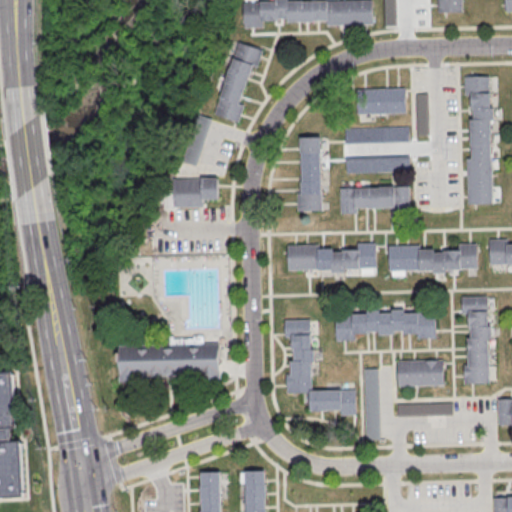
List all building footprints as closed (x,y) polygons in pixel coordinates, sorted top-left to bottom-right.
[(371,26),(370,1),(287,3),(287,0),(275,0),(275,2),(260,3),(260,4),(243,4),(244,29),(262,29),(262,22),(277,22),(277,20),(286,20),(286,24),(313,23),(313,22),(325,22),(325,27),(371,26)] [(382,0),(382,26),(395,26),(394,0),(382,0)] [(460,0),(461,13),(436,14),(436,0),(460,0)] [(503,0),(511,0),(511,13),(504,14),(503,0)] [(239,44),(261,52),(255,69),(252,68),(239,105),(243,106),(237,124),(214,115),(239,44)] [(466,206),(491,205),(489,122),(493,122),(493,110),(490,110),(489,95),(488,95),(488,78),(463,78),(463,97),(470,97),(470,112),(472,112),(472,121),(468,121),(469,148),(470,148),(470,159),(465,159),(466,206)] [(355,91),(403,89),(404,114),(356,116),(355,91)] [(413,96),(426,95),(428,137),(414,137),(413,96)] [(179,160),(197,165),(210,118),(193,113),(179,160)] [(343,130),(407,128),(408,143),(343,145),(343,130)] [(298,139),(319,139),(321,212),(295,213),(295,194),(299,194),(298,139)] [(344,159),(408,157),(409,172),(344,174),(344,159)] [(217,177),(173,177),(173,206),(205,206),(205,197),(217,197),(217,177)] [(338,189),(408,188),(408,214),(391,214),(391,209),(356,210),(356,215),(338,216),(338,189)] [(488,241),(488,266),(511,265),(511,246),(506,246),(506,241),(488,241)] [(286,247),(287,273),(330,271),(330,275),(343,275),(343,272),(358,271),(358,270),(375,270),(374,244),(356,245),(356,252),(341,252),(341,254),(332,254),(332,251),(318,251),(318,246),(286,247)] [(387,248),(388,273),(432,272),(432,276),(444,275),(444,272),(459,272),(459,271),(477,270),(476,245),(457,246),(457,252),(442,253),(442,254),(433,255),(433,251),(419,252),(419,247),(387,248)] [(463,385),(487,384),(486,341),(490,340),(489,328),(486,328),(486,313),(485,313),(484,298),(459,299),(460,315),(466,315),(467,330),(469,330),(469,339),(465,339),(466,367),(462,367),(463,385)] [(334,317),(365,316),(365,313),(379,312),(379,316),(390,316),(390,312),(403,312),(403,316),(434,315),(434,340),(416,340),(416,336),(402,336),(402,333),(392,333),(392,337),(378,337),(378,333),(364,333),(364,336),(354,336),(354,342),(334,343),(334,317)] [(283,322),(309,321),(311,393),(353,391),(354,416),(340,416),(340,412),(309,413),(308,395),(285,395),(285,377),(289,376),(288,362),(291,362),(290,339),(284,339),(283,322)] [(219,379),(219,344),(118,346),(119,381),(219,379)] [(396,363),(442,361),(442,386),(396,388),(396,363)] [(362,370),(376,370),(379,441),(365,442),(362,370)] [(0,372),(14,372),(18,426),(12,427),(13,443),(22,442),(26,496),(0,497),(0,372)] [(495,401),(511,400),(511,426),(496,427),(495,401)] [(452,415),(452,402),(396,403),(396,416),(452,415)] [(246,511),(245,474),(264,473),(265,511),(246,511)] [(201,511),(200,474),(219,474),(220,511),(201,511)] [(491,511),(511,511),(511,500),(491,500),(491,511)]
